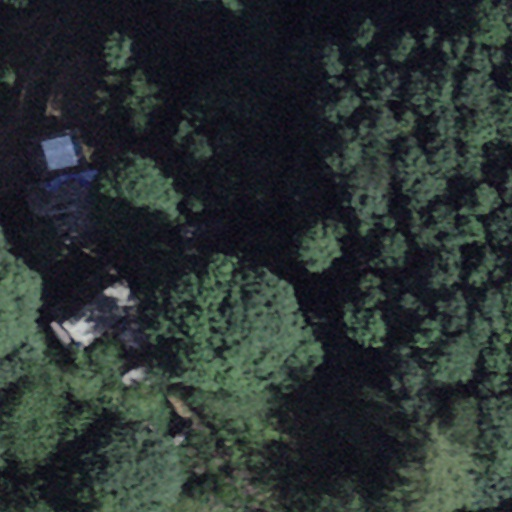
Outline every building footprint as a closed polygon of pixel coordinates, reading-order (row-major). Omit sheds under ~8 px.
[(22,140),(36,185),(89,169),(76,124),(22,140)] [(36,185),(22,189),(36,235),(111,213),(97,166),(89,169),(36,185)] [(221,209),(173,228),(187,265),(235,245),(221,209)] [(144,308),(112,270),(46,325),(77,363),(114,333),(130,352),(154,332),(138,313),(144,308)] [(152,374),(133,355),(112,377),(132,395),(152,374)]
